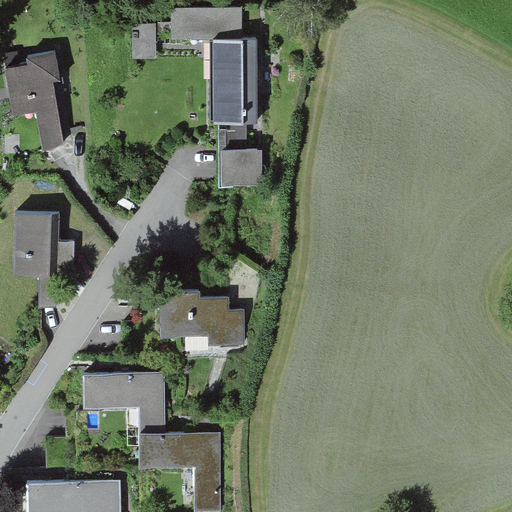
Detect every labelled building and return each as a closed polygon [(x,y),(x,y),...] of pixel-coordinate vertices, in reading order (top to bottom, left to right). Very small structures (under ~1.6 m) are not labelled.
[(244,6),(170,8),(171,42),(213,41),(215,124),(260,123),(258,39),(245,40),(244,6)] [(156,23),(130,24),(131,60),(157,60),(156,23)] [(27,64),(6,68),(14,115),(37,111),(44,150),(67,146),(55,80),(63,79),(58,51),(26,57),(27,64)] [(262,149),(221,149),(221,186),(262,186),(262,149)] [(57,215),(17,213),(14,275),(54,277),(57,215)] [(200,289),(158,292),(160,336),(212,333),(213,348),(246,346),(244,311),(230,312),(229,296),(201,298),(200,289)] [(165,373),(85,375),(86,410),(139,409),(140,468),(194,467),(195,511),(224,511),(223,431),(166,432),(165,373)] [(126,511),(125,475),(26,478),(27,511),(126,511)]
